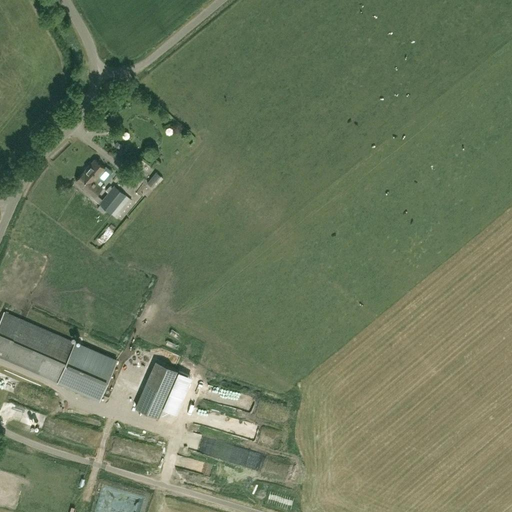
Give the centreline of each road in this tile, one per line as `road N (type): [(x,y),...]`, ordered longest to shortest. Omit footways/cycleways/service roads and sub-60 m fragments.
road 1 (unclassified): [(254,511),(0,429)]
road 2 (unclassified): [(0,234),(23,181),(86,107),(96,76)]
road 3 (unclassified): [(96,76),(147,61),(222,0)]
